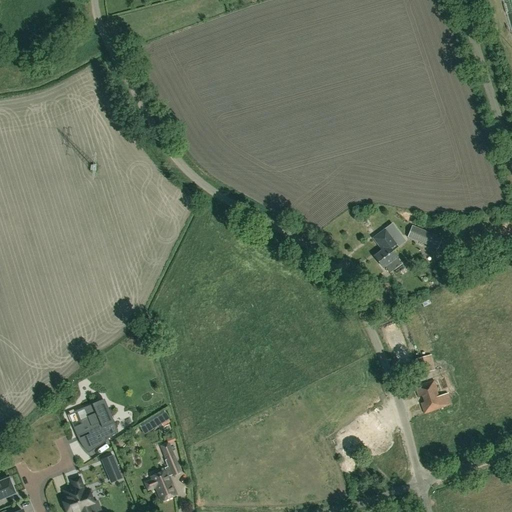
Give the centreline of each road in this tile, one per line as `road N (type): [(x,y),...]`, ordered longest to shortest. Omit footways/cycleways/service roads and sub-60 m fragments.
road 1 (unclassified): [(420,484),(385,366),(338,272),(178,166),(125,76),(95,0)]
road 2 (unclassified): [(511,162),(460,0)]
